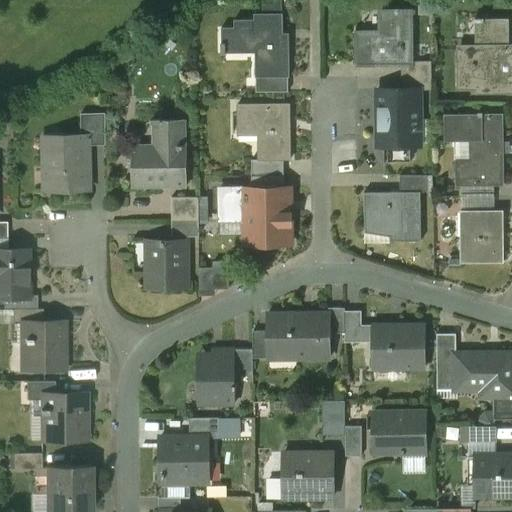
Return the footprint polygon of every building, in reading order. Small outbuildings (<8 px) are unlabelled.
[(411,12),(383,13),(384,35),(356,35),(357,67),(403,68),(412,68),(412,64),(411,12)] [(283,13),(255,13),(255,19),(234,19),(234,26),(221,26),(221,53),(226,53),(226,46),(257,46),(257,54),(255,54),(255,77),(287,77),(289,77),(289,38),(283,38),(283,13)] [(483,19),(482,17),(474,17),(474,47),(460,47),(460,88),(492,88),(492,93),(511,92),(511,43),(508,44),(508,18),(483,19)] [(432,63),(412,64),(412,68),(403,68),(403,76),(432,76),(432,63)] [(432,76),(403,76),(403,92),(421,91),(421,93),(432,93),(432,76)] [(287,77),(255,77),(255,92),(287,92),(287,77)] [(403,92),(378,92),(378,148),(422,148),(421,93),(421,91),(403,92)] [(290,103),(238,104),(238,130),(259,130),(259,160),(284,160),(291,160),(290,103)] [(106,114),(81,114),(82,135),(88,135),(88,146),(106,146),(106,114)] [(501,116),(444,117),(444,140),(468,139),(468,162),(455,162),(456,185),(459,185),(493,184),(502,184),(501,116)] [(160,124),(160,145),(134,146),(135,189),(166,188),(166,183),(186,183),(186,120),(153,120),(153,124),(160,124)] [(88,146),(88,135),(82,135),(41,136),(42,191),(89,190),(87,154),(88,146)] [(284,160),(259,160),(252,160),(252,176),(284,176),(284,160)] [(428,175),(403,175),(403,194),(417,194),(423,193),(428,193),(428,175)] [(284,176),(252,176),(252,188),(284,188),(284,176)] [(493,184),(459,185),(459,197),(494,197),(493,184)] [(252,188),(220,188),(220,215),(248,214),(249,244),(292,244),(291,212),(286,212),(286,200),(290,201),(290,188),(284,188),(252,188)] [(403,194),(365,195),(366,230),(391,230),(392,244),(424,244),(423,193),(417,194),(403,194)] [(199,198),(173,198),(173,222),(199,221),(199,198)] [(505,212),(463,213),(464,266),(506,264),(505,212)] [(199,221),(173,222),(173,238),(199,238),(199,221)] [(188,240),(148,240),(148,289),(189,289),(188,240)] [(27,249),(0,249),(0,296),(28,296),(28,295),(27,249)] [(203,262),(204,288),(233,287),(232,261),(203,262)] [(28,296),(0,296),(0,302),(4,303),(4,309),(12,309),(38,309),(38,295),(28,295),(28,296)] [(38,309),(12,309),(13,323),(22,322),(22,321),(43,321),(43,309),(38,309)] [(345,309),(330,309),(330,314),(331,314),(331,335),(345,335),(345,311),(345,309)] [(425,325),(360,325),(360,311),(345,311),(345,335),(345,343),(373,342),(374,369),(427,368),(425,325)] [(313,318),(269,318),(269,332),(270,358),(298,358),(298,361),(331,361),(331,335),(331,314),(330,314),(313,314),(313,318)] [(43,321),(22,321),(22,322),(26,322),(26,337),(22,337),(22,369),(66,368),(66,321),(43,321)] [(269,332),(253,332),(253,348),(253,361),(270,360),(270,358),(269,332)] [(455,333),(437,333),(437,374),(455,374),(455,353),(455,333)] [(253,348),(235,349),(236,375),(253,374),(253,361),(253,348)] [(222,355),(207,355),(197,367),(197,391),(208,403),(236,403),(236,388),(238,388),(238,384),(236,383),(236,375),(235,349),(222,349),(222,355)] [(511,353),(455,353),(455,374),(455,389),(481,388),(481,394),(496,394),(496,418),(511,417),(511,353)] [(54,380),(27,381),(27,400),(40,400),(40,393),(54,393),(54,380)] [(54,393),(40,393),(40,400),(41,440),(85,440),(84,396),(60,396),(60,393),(54,393)] [(345,401),(323,401),(323,435),(346,435),(345,401)] [(425,411),(373,411),(374,449),(400,449),(401,452),(425,451),(425,411)] [(221,417),(191,418),(191,434),(221,434),(221,417)] [(497,426),(469,426),(469,442),(496,442),(496,454),(497,454),(497,426)] [(362,427),(346,427),(346,457),(362,457),(362,427)] [(209,437),(162,438),(163,477),(192,476),(192,481),(210,480),(209,437)] [(42,452),(14,453),(14,468),(42,468),(42,452)] [(334,453),(284,453),(284,497),(334,497),(334,453)] [(496,454),(475,455),(475,496),(511,495),(511,454),(497,454),(496,454)] [(91,465),(48,466),(48,510),(48,511),(63,511),(91,511),(91,491),(90,491),(90,467),(91,467),(91,465)]
